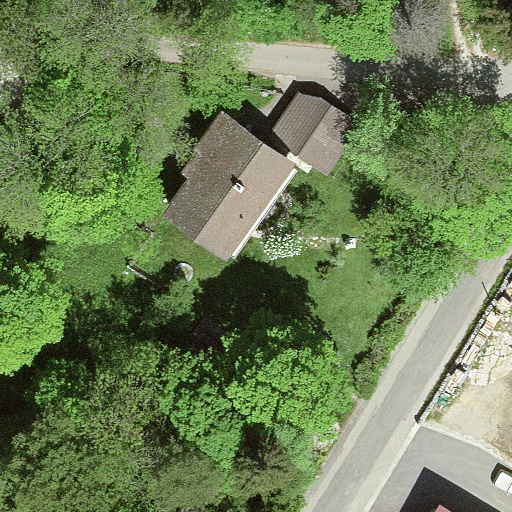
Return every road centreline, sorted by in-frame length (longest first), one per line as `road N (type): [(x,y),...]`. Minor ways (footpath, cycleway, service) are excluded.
road 1 (residential): [(511,100),(483,85),(173,45),(0,49)]
road 2 (tertiary): [(321,511),(511,211)]
